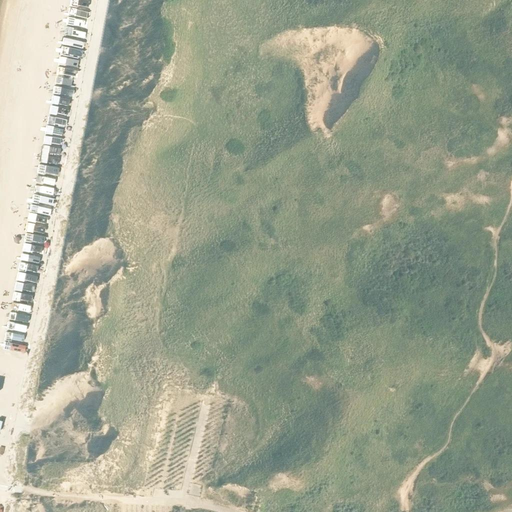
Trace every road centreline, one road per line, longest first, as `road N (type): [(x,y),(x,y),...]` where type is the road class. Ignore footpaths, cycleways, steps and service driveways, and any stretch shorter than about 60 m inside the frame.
road 1 (unknown): [(405,511),(406,492),(445,449),(492,361),(480,318),(511,204)]
road 2 (unclassified): [(92,500),(230,511)]
